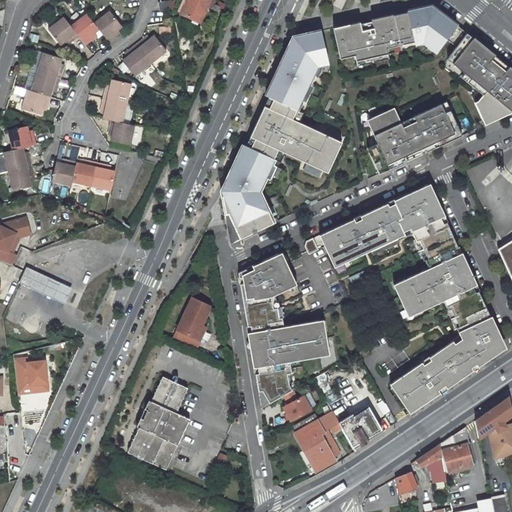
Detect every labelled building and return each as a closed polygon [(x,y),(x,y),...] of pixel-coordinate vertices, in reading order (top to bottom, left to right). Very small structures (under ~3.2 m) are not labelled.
[(198,23),(209,0),(185,0),(179,15),(198,23)] [(167,2),(157,3),(159,13),(169,11),(167,2)] [(360,22),(334,28),(340,58),(355,55),(356,61),(388,54),(388,53),(386,48),(414,42),(415,45),(419,44),(424,43),(425,42),(437,51),(447,39),(448,37),(459,45),(457,47),(450,55),(456,60),(453,63),(464,73),(470,78),(467,82),(483,95),(478,101),(475,103),(483,120),(492,116),(494,120),(495,121),(511,112),(511,70),(508,67),(505,71),(491,59),(494,56),(473,38),(470,42),(464,37),(467,33),(431,6),(407,11),(408,12),(393,15),(393,14),(372,19),(372,21),(360,24),(360,22)] [(92,22),(98,29),(107,41),(115,35),(112,32),(116,29),(119,26),(107,11),(92,22)] [(70,26),(77,35),(84,45),(92,39),(89,36),(93,33),(98,29),(92,22),(86,13),(70,26)] [(70,26),(63,17),(46,29),(58,45),(64,40),(67,38),(70,41),(77,35),(70,26)] [(312,33),(293,37),(281,64),(282,65),(279,71),(278,70),(266,95),(269,97),(274,99),(269,109),(264,107),(250,136),(252,137),(247,146),(246,146),(243,144),(231,171),(233,172),(230,179),(227,178),(222,191),(228,204),(224,206),(226,214),(228,213),(235,227),(240,239),(273,223),(259,191),(265,177),(271,164),(274,159),(278,150),(285,153),(323,170),(333,147),(338,150),(342,142),(299,122),(292,119),(296,110),(303,113),(308,103),(301,100),(305,91),(307,87),(309,84),(313,75),(317,66),(321,65),(328,64),(322,36),(313,38),(312,33)] [(473,38),(467,33),(464,37),(470,42),(473,38)] [(459,45),(448,37),(447,39),(457,47),(459,45)] [(155,38),(149,42),(146,45),(143,40),(136,46),(151,65),(167,53),(155,38)] [(388,53),(415,47),(415,45),(414,42),(386,48),(388,53)] [(437,51),(425,42),(424,43),(419,44),(425,48),(434,55),(437,51)] [(136,46),(128,52),(130,56),(126,59),(123,61),(135,77),(151,65),(136,46)] [(57,67),(58,63),(60,58),(41,52),(35,71),(58,78),(61,69),(57,67)] [(389,58),(388,54),(356,61),(357,66),(389,58)] [(505,71),(508,67),(494,56),(491,59),(505,71)] [(318,77),(322,68),(321,65),(317,66),(313,75),(318,77)] [(58,78),(35,71),(29,90),(48,96),(50,89),(51,85),(55,87),(58,78)] [(109,86),(108,90),(104,89),(102,98),(125,103),(129,83),(110,79),(109,86)] [(310,93),(314,86),(309,84),(307,87),(305,91),(310,93)] [(48,96),(29,90),(25,89),(20,107),(38,114),(40,107),(41,103),(45,104),(48,96)] [(269,109),(274,99),(269,97),(264,107),(269,109)] [(102,119),(108,120),(120,123),(125,103),(102,98),(100,108),(104,109),(103,113),(102,119)] [(367,148),(377,169),(387,164),(389,169),(413,158),(411,153),(419,150),(422,154),(446,143),(444,138),(460,131),(449,107),(443,109),(441,104),(414,116),(416,121),(403,127),(401,122),(394,108),(371,118),(375,127),(371,129),(377,144),(367,148)] [(299,122),(303,113),(296,110),(292,119),(299,122)] [(416,121),(414,116),(401,122),(403,127),(416,121)] [(494,120),(492,116),(483,120),(485,125),(494,120)] [(375,127),(371,118),(367,120),(371,129),(375,127)] [(109,140),(128,145),(132,126),(120,123),(108,120),(106,131),(110,132),(110,135),(109,140)] [(5,130),(9,149),(20,147),(33,144),(31,133),(26,134),(26,130),(25,125),(5,130)] [(446,143),(462,136),(460,131),(444,138),(446,143)] [(20,147),(9,149),(1,151),(5,171),(29,166),(27,156),(22,157),(22,152),(20,147)] [(328,173),(338,150),(333,147),(323,170),(328,173)] [(280,162),(285,153),(278,150),(274,159),(280,162)] [(419,150),(411,153),(413,158),(422,154),(419,150)] [(54,162),(53,169),(49,181),(69,186),(70,181),(75,163),(64,160),(63,164),(59,163),(54,162)] [(84,165),(79,164),(75,163),(70,181),(89,186),(95,164),(85,161),(84,165)] [(114,172),(106,170),(101,169),(102,165),(95,164),(89,186),(109,191),(114,172)] [(270,180),(276,166),(271,164),(265,177),(270,180)] [(389,169),(387,164),(377,169),(379,174),(389,169)] [(31,175),(29,166),(5,171),(9,190),(29,186),(27,179),(26,176),(31,175)] [(411,231),(416,241),(419,240),(423,249),(452,235),(447,222),(444,224),(441,217),(433,200),(426,186),(356,218),(357,221),(350,224),(349,221),(323,233),(338,265),(405,234),(403,232),(410,228),(411,231)] [(433,200),(441,217),(444,216),(435,199),(433,200)] [(0,258),(13,265),(18,255),(13,253),(8,251),(17,233),(29,229),(26,216),(0,223),(0,258)] [(240,239),(235,227),(230,229),(235,241),(240,239)] [(8,251),(13,253),(20,237),(31,234),(29,229),(17,233),(8,251)] [(423,271),(397,282),(412,315),(438,303),(436,300),(442,297),(443,300),(448,310),(451,309),(455,316),(451,318),(455,328),(456,327),(460,336),(461,338),(455,343),(453,340),(429,357),(431,359),(424,364),(422,362),(393,381),(413,411),(435,396),(433,393),(445,385),(447,388),(468,374),(466,371),(476,364),(478,367),(491,358),(489,355),(496,351),(497,354),(502,350),(498,341),(488,318),(490,317),(478,291),(475,292),(455,249),(458,247),(452,235),(423,249),(428,258),(425,259),(429,268),(430,271),(424,273),(423,271)] [(511,235),(498,246),(511,277),(511,235)] [(318,249),(313,238),(306,241),(305,246),(309,254),(318,249)] [(478,291),(458,247),(455,249),(475,292),(478,291)] [(319,320),(284,326),(282,317),(279,318),(277,308),(273,308),(271,297),(293,286),(278,254),(252,266),(254,269),(248,272),(246,269),(238,273),(248,326),(251,326),(259,373),(256,374),(259,391),(262,390),(266,405),(283,395),(292,390),(289,384),(287,374),(291,373),(290,362),(289,359),(297,357),(298,360),(325,355),(319,320)] [(369,268),(349,277),(353,285),(373,276),(369,268)] [(25,269),(19,282),(64,302),(70,289),(25,269)] [(412,315),(397,282),(393,284),(408,316),(412,315)] [(191,298),(173,337),(187,343),(190,336),(195,338),(205,317),(210,307),(191,298)] [(205,317),(195,338),(199,340),(206,327),(203,326),(207,318),(205,317)] [(501,340),(490,317),(488,318),(498,341),(501,340)] [(448,334),(455,331),(452,322),(444,324),(448,334)] [(251,326),(248,326),(251,354),(256,374),(259,373),(251,326)] [(187,343),(196,347),(199,340),(195,338),(190,336),(187,343)] [(13,355),(17,390),(30,389),(29,381),(46,379),(44,356),(26,358),(26,354),(13,355)] [(466,371),(468,374),(478,367),(476,364),(466,371)] [(145,410),(141,418),(139,418),(135,427),(137,428),(126,452),(164,470),(188,419),(174,413),(185,388),(161,377),(149,401),(147,400),(143,409),(145,410)] [(29,381),(30,389),(47,387),(46,379),(29,381)] [(413,411),(393,381),(389,384),(410,413),(413,411)] [(433,393),(435,396),(447,388),(445,385),(433,393)] [(283,407),(291,421),(311,411),(303,396),(297,400),(292,390),(283,395),(288,404),(283,407)] [(511,416),(511,411),(510,403),(481,422),(488,432),(511,416)] [(353,418),(366,410),(365,409),(352,416),(353,418)] [(351,415),(338,423),(338,424),(351,447),(358,443),(358,445),(359,446),(367,442),(366,440),(365,438),(377,431),(366,410),(353,418),(352,416),(351,415)] [(302,444),(317,470),(335,460),(332,455),(337,452),(326,431),(338,424),(338,423),(332,412),(316,421),(296,432),(294,434),(300,445),(302,444)] [(313,415),(293,426),(296,432),(316,421),(313,415)] [(471,445),(467,445),(464,428),(439,446),(441,458),(444,472),(448,471),(470,465),(469,459),(473,458),(471,445)] [(366,440),(378,433),(377,431),(365,438),(366,440)] [(439,446),(416,461),(421,469),(430,463),(434,461),(441,458),(439,446)] [(225,464),(228,455),(220,452),(217,462),(225,464)] [(444,472),(441,458),(434,461),(430,463),(434,483),(445,480),(444,472)] [(449,475),(471,470),(470,465),(448,471),(449,475)] [(412,477),(411,473),(396,479),(399,495),(416,489),(415,485),(418,483),(416,476),(412,477)] [(490,498),(493,511),(506,511),(503,495),(490,498)] [(493,511),(490,498),(477,501),(478,510),(467,511),(493,511)]
